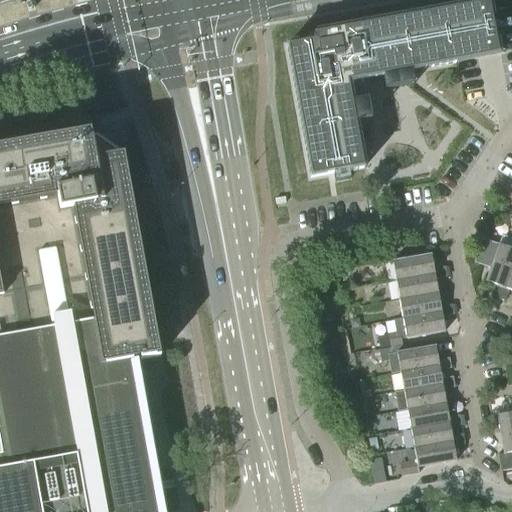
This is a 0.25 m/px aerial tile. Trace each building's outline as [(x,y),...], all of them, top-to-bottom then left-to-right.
[(286,47),(310,178),(362,169),(348,89),(369,86),(367,79),(454,63),(445,11),(313,34),(315,42),(286,47)] [(156,341),(155,334),(130,199),(131,199),(123,157),(124,157),(123,155),(120,155),(119,150),(107,152),(105,154),(101,151),(97,148),(98,146),(96,134),(90,135),(90,132),(88,132),(45,140),(45,141),(0,149),(0,511),(157,511),(130,362),(160,357),(159,355),(156,341)] [(511,266),(511,241),(500,237),(497,245),(481,240),(473,264),(489,270),(484,283),(498,288),(503,290),(511,266)] [(391,264),(395,284),(434,277),(433,271),(430,256),(391,264)] [(511,266),(503,290),(498,288),(494,299),(504,303),(508,292),(511,293),(511,266)] [(444,269),(433,271),(434,277),(395,284),(398,302),(437,295),(435,281),(446,279),(444,269)] [(440,309),(437,295),(398,302),(402,321),(441,314),(442,319),(453,317),(451,307),(440,309)] [(444,334),(442,319),(441,314),(402,321),(394,323),(396,336),(388,337),(390,349),(401,347),(400,342),(405,341),(444,334)] [(438,368),(437,363),(434,348),(390,356),(389,351),(379,353),(381,364),(389,363),(391,376),(399,374),(399,375),(438,368)] [(448,360),(437,363),(438,368),(399,375),(402,394),(441,386),(440,381),(439,372),(450,370),(448,360)] [(452,379),(440,381),(441,386),(402,394),(394,395),(398,413),(444,405),(442,391),(454,389),(452,379)] [(447,419),(444,405),(398,413),(398,414),(406,413),(409,430),(402,431),(402,434),(410,433),(409,431),(448,424),(449,429),(461,427),(459,417),(447,419)] [(511,413),(510,414),(496,417),(503,456),(511,454),(511,413)] [(451,439),(449,429),(448,424),(409,431),(410,433),(413,450),(452,443),(453,449),(464,446),(463,436),(451,439)] [(455,463),(453,449),(452,443),(413,450),(415,463),(399,466),(401,478),(418,475),(417,470),(455,463)] [(371,459),(375,483),(387,481),(383,457),(371,459)] [(499,462),(501,473),(511,471),(511,468),(510,460),(499,462)]
